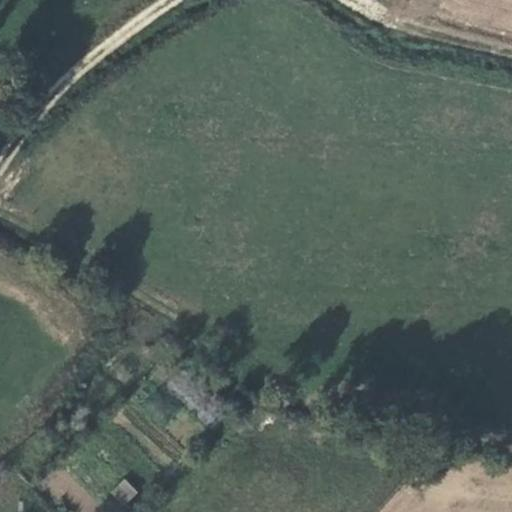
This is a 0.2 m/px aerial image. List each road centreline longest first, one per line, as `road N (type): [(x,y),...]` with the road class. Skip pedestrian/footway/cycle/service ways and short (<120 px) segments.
road 1 (track): [(176,0),(56,84),(0,167)]
road 2 (track): [(511,47),(392,17),(359,0)]
